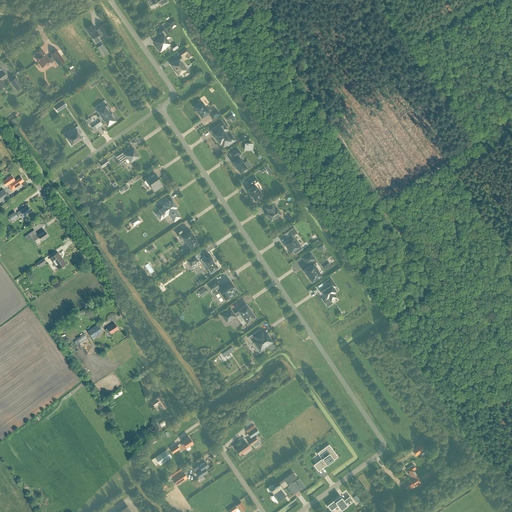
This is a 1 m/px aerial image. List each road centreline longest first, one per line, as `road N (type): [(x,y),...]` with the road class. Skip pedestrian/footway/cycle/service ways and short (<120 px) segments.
road 1 (unclassified): [(160,107),(382,441),(379,453),(299,511)]
road 2 (unclassified): [(263,511),(0,131)]
road 3 (unclassified): [(111,0),(172,90),(160,107)]
